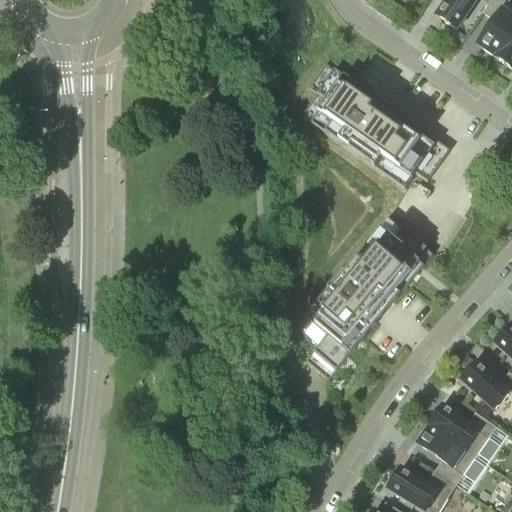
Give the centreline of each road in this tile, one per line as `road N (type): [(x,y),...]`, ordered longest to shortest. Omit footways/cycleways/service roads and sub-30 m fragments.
road 1 (tertiary): [(56,511),(74,362),(79,154)]
road 2 (residential): [(316,511),(415,363),(511,248)]
road 3 (residential): [(511,134),(338,0)]
